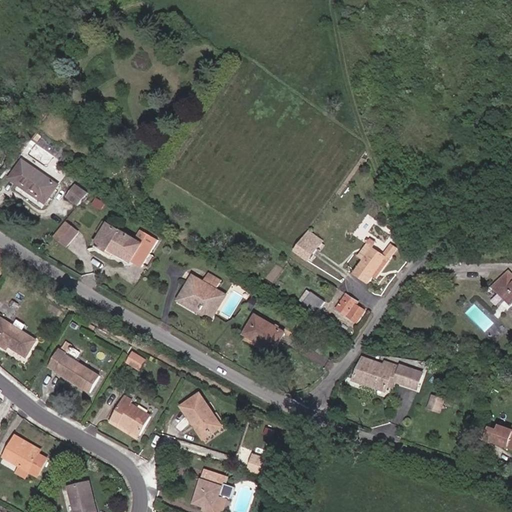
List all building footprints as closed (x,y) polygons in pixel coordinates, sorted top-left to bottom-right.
[(35,125),(44,131),(51,121),(42,115),(35,125)] [(23,158),(9,173),(43,200),(56,185),(23,158)] [(89,202),(81,195),(72,204),(80,212),(89,202)] [(105,213),(98,206),(93,212),(100,218),(105,213)] [(69,247),(81,231),(67,220),(54,236),(69,247)] [(324,242),(311,232),(296,253),(309,262),(324,242)] [(153,261),(161,247),(143,237),(143,238),(138,246),(114,233),(103,253),(135,270),(135,269),(145,275),(147,272),(151,275),(158,264),(153,261)] [(367,263),(376,251),(371,247),(361,259),(367,263)] [(402,253),(394,248),(388,257),(395,262),(402,253)] [(390,261),(376,251),(367,263),(358,276),(371,286),(390,261)] [(511,281),(500,296),(511,306),(511,281)] [(206,282),(202,291),(216,299),(221,290),(206,282)] [(216,299),(202,291),(191,286),(178,311),(211,329),(225,304),(216,299)] [(318,322),(327,307),(313,298),(304,312),(318,322)] [(358,307),(348,300),(339,315),(356,326),(364,315),(356,310),(358,307)] [(30,340),(0,319),(0,347),(2,344),(20,356),(30,340)] [(255,329),(243,348),(271,366),(282,346),(255,329)] [(84,391),(95,372),(57,350),(48,364),(55,368),(53,372),(84,391)] [(131,350),(125,360),(137,367),(143,357),(131,350)] [(385,394),(386,390),(391,379),(398,381),(396,387),(419,393),(422,378),(385,366),(384,368),(363,361),(353,383),(385,394)] [(394,392),(396,387),(398,381),(391,379),(386,390),(394,392)] [(200,434),(217,424),(198,393),(179,404),(189,422),(192,420),(200,434)] [(428,408),(441,413),(447,398),(433,393),(428,408)] [(118,421),(137,433),(148,415),(128,403),(130,400),(123,394),(106,421),(114,426),(118,421)] [(134,438),(137,433),(118,421),(114,426),(134,438)] [(497,438),(484,432),(479,443),(511,455),(511,439),(511,440),(511,439),(511,438),(499,433),(497,438)] [(12,436),(10,440),(35,455),(37,452),(12,436)] [(13,464),(24,471),(31,476),(43,456),(37,452),(35,455),(10,440),(0,456),(13,464)] [(251,454),(246,470),(259,474),(264,459),(251,454)] [(24,471),(13,464),(10,470),(21,476),(24,471)] [(229,498),(232,488),(223,485),(225,478),(203,470),(191,503),(211,510),(217,494),(229,498)] [(93,511),(87,482),(66,487),(71,511),(93,511)]
